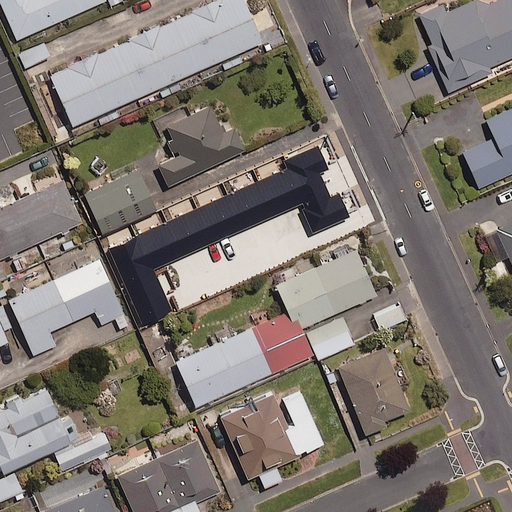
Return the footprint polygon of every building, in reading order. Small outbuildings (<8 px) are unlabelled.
[(93,0),(0,0),(15,34),(93,0)] [(262,37),(245,0),(209,0),(48,71),(70,122),(262,37)] [(511,0),(467,0),(444,9),(441,3),(417,12),(446,86),(490,69),(487,62),(511,52),(511,0)] [(208,100),(164,121),(177,149),(155,159),(166,181),(243,145),(232,121),(220,127),(208,100)] [(511,103),(485,115),(493,134),(461,148),(476,183),(511,167),(511,103)] [(137,165),(82,189),(100,230),(155,206),(137,165)] [(61,174),(0,201),(0,253),(80,218),(61,174)] [(211,194),(177,208),(201,265),(221,257),(228,273),(291,246),(262,179),(237,189),(239,193),(215,203),(211,194)] [(511,216),(494,224),(511,264),(511,216)] [(375,290),(354,244),(276,279),(288,305),(297,325),(375,290)] [(98,253),(6,294),(25,337),(117,296),(98,253)] [(176,302),(164,274),(128,290),(140,318),(176,302)] [(10,322),(0,301),(0,300),(0,340),(6,338),(1,326),(10,322)] [(309,351),(297,325),(288,305),(173,356),(193,402),(309,351)] [(341,312),(304,329),(316,356),(353,340),(341,312)] [(383,342),(336,361),(364,429),(385,420),(383,415),(408,405),(383,342)] [(44,381),(0,401),(0,463),(1,466),(69,435),(44,381)] [(269,386),(215,409),(243,474),(256,469),(261,482),(281,474),(275,459),(322,439),(299,385),(274,396),(269,386)] [(102,427),(53,449),(61,466),(110,444),(102,427)] [(196,435),(116,470),(134,511),(163,511),(219,488),(196,435)] [(0,495),(20,487),(13,469),(0,474),(0,495)] [(115,511),(103,482),(27,511),(115,511)]
